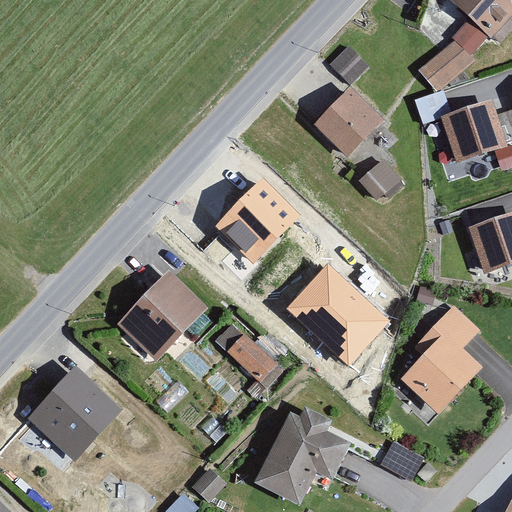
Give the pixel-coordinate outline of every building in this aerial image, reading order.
[(509,0),(450,0),(477,29),(509,0)] [(331,59),(350,81),(370,64),(350,42),(331,59)] [(335,84),(308,112),(340,141),(366,112),(335,84)] [(483,95),(439,109),(451,150),(496,137),(483,95)] [(372,152),(353,169),(370,189),(389,172),(372,152)] [(210,220),(241,252),(284,210),(253,178),(210,220)] [(511,245),(511,216),(509,207),(463,221),(474,257),(511,245)] [(325,264),(338,250),(319,232),(306,245),(325,264)] [(114,312),(146,343),(192,296),(160,265),(114,312)] [(395,370),(429,403),(472,360),(449,338),(466,321),(446,301),(424,324),(432,333),(395,370)] [(221,341),(249,368),(263,355),(235,327),(221,341)] [(27,405),(64,448),(107,410),(71,368),(27,405)] [(288,410),(256,471),(293,490),(325,429),(288,410)] [(378,454),(404,469),(414,452),(388,437),(378,454)] [(188,481),(201,490),(213,473),(200,464),(188,481)] [(175,487),(163,502),(175,511),(177,511),(189,498),(175,487)] [(511,511),(511,493),(502,511),(511,511)]
